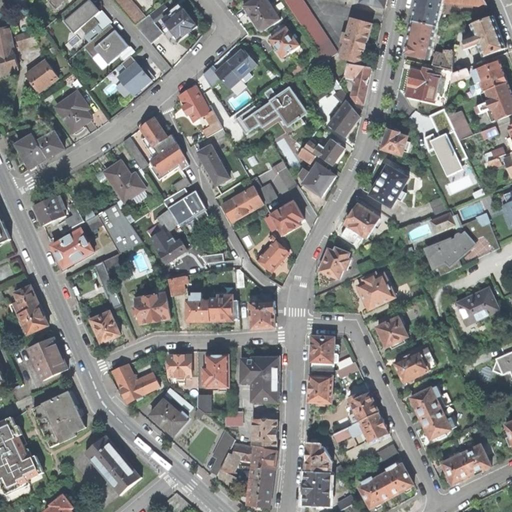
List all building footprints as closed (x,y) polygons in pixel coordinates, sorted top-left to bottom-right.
[(106,31),(87,46),(107,71),(136,48),(115,22),(97,0),(82,0),(64,15),(84,40),(102,26),(106,31)] [(131,0),(114,0),(136,25),(146,17),(131,0)] [(266,0),(253,0),(244,6),(251,18),(258,29),(260,30),(261,31),(263,31),(279,20),(266,0)] [(324,61),(337,53),(302,0),(284,0),(320,55),(324,61)] [(361,0),(360,3),(385,9),(386,0),(361,0)] [(417,0),(417,5),(413,22),(437,27),(443,1),(443,0),(417,0)] [(157,10),(161,15),(167,10),(163,5),(157,10)] [(173,18),(184,10),(180,5),(172,11),(173,13),(171,15),(173,18)] [(149,14),(154,20),(161,15),(157,10),(156,9),(149,14)] [(167,23),(180,40),(189,33),(198,26),(185,9),(184,10),(173,18),(169,20),(167,23)] [(156,41),(166,31),(150,17),(140,27),(156,41)] [(479,45),(483,57),(505,48),(499,33),(493,17),(471,26),(476,38),(462,44),(464,50),(479,45)] [(342,58),(361,64),(366,44),(372,25),(353,20),(348,35),(345,34),(342,42),(346,43),(342,58)] [(406,55),(430,61),(437,27),(413,22),(409,38),(406,55)] [(0,52),(15,49),(10,27),(0,29),(0,52)] [(270,40),(283,57),(299,46),(287,28),(284,30),(282,32),(278,34),(275,37),(273,38),(270,40)] [(17,37),(20,47),(37,42),(34,31),(17,37)] [(157,48),(165,57),(175,48),(167,39),(157,48)] [(227,63),(242,79),(249,73),(257,65),(243,49),(236,55),(227,63)] [(0,74),(20,69),(15,51),(0,55),(0,74)] [(434,66),(453,71),(454,52),(445,51),(445,56),(436,54),(434,66)] [(128,73),(139,85),(152,74),(163,65),(153,52),(128,73)] [(319,64),(324,61),(320,55),(315,59),(319,64)] [(33,83),(40,93),(60,78),(48,61),(27,75),(33,83)] [(485,92),(486,92),(508,83),(504,72),(500,61),(472,72),(477,84),(481,83),(485,92)] [(231,89),(242,79),(227,63),(218,72),(217,73),(222,79),(231,89)] [(320,70),(337,94),(342,90),(343,90),(339,84),(327,65),(320,70)] [(357,103),(364,104),(368,86),(372,69),(349,65),(346,76),(348,77),(357,78),(353,97),(357,103)] [(211,88),(222,79),(217,73),(218,72),(212,66),(203,74),(211,88)] [(453,74),(451,82),(469,75),(467,68),(453,74)] [(416,87),(413,98),(435,103),(440,77),(434,76),(435,71),(424,69),(424,73),(412,71),(411,77),(409,85),(416,87)] [(249,73),(242,79),(245,83),(252,76),(249,73)] [(344,75),(339,84),(343,90),(348,82),(345,80),(348,77),(346,76),(344,75)] [(493,110),(498,120),(511,114),(511,92),(508,83),(486,92),(487,92),(491,103),(485,105),(476,108),(479,115),(488,112),(493,110)] [(294,127),(315,113),(297,86),(261,108),(258,103),(237,116),(250,137),(286,115),(294,127)] [(190,115),(194,122),(209,114),(211,113),(209,110),(196,87),(180,96),(185,106),(190,115)] [(335,95),(345,105),(347,102),(348,100),(342,90),(337,94),(335,95)] [(481,95),(485,105),(491,103),(487,92),(481,95)] [(57,108),(75,132),(84,125),(92,119),(87,111),(90,109),(78,93),(57,108)] [(212,109),(223,129),(233,123),(219,100),(210,105),(212,109)] [(329,126),(345,138),(353,127),(360,117),(347,102),(345,105),(329,126)] [(319,111),(326,122),(330,118),(323,108),(319,111)] [(209,117),(213,125),(217,132),(222,129),(223,129),(212,109),(209,110),(211,113),(209,114),(210,116),(209,117)] [(429,118),(434,128),(450,121),(448,117),(445,110),(429,118)] [(492,123),(498,120),(493,110),(488,112),(492,123)] [(461,111),(448,117),(450,121),(459,141),(472,135),(461,111)] [(154,148),(168,138),(156,119),(148,124),(141,129),(154,148)] [(313,119),(307,127),(316,133),(321,125),(313,119)] [(204,131),(207,138),(214,134),(217,132),(213,125),(204,131)] [(307,127),(302,135),(310,141),(311,139),(316,133),(307,127)] [(481,132),(484,140),(498,134),(495,127),(481,132)] [(217,132),(214,134),(218,140),(226,135),(222,129),(217,132)] [(386,140),(383,151),(403,156),(408,138),(400,135),(401,134),(389,130),(386,140)] [(39,142),(49,158),(58,154),(66,149),(57,132),(39,142)] [(24,156),(31,168),(49,158),(39,142),(35,135),(22,143),(24,145),(19,148),(24,156)] [(296,143),(304,149),(309,142),(310,141),(302,135),(296,143)] [(168,138),(154,148),(159,156),(150,163),(159,176),(172,167),(174,170),(180,166),(178,164),(186,158),(179,146),(172,136),(168,138)] [(310,141),(309,142),(318,148),(319,147),(320,146),(311,139),(310,141)] [(320,157),(333,166),(339,157),(345,149),(332,140),(325,151),(320,157)] [(309,142),(304,149),(313,155),(315,153),(318,148),(309,142)] [(208,169),(217,186),(230,179),(211,146),(199,153),(208,169)] [(318,155),(320,157),(325,151),(319,147),(318,148),(315,153),(318,155)] [(492,152),(495,160),(499,158),(506,155),(504,148),(492,152)] [(300,155),(311,164),(316,157),(313,155),(304,149),(300,155)] [(491,169),(502,165),(499,158),(495,160),(488,162),(491,169)] [(278,171),(290,167),(288,161),(276,166),(278,171)] [(128,204),(130,207),(147,196),(144,191),(146,189),(136,174),(132,177),(122,162),(113,167),(105,173),(126,205),(128,204)] [(304,184),(319,195),(325,186),(328,188),(332,182),(336,177),(318,164),(304,184)] [(371,195),(392,207),(397,199),(402,201),(406,193),(402,191),(409,179),(387,167),(382,177),(380,176),(377,180),(374,185),(376,186),(371,195)] [(288,189),(297,184),(287,168),(279,173),(288,189)] [(239,177),(242,183),(244,181),(250,178),(248,173),(239,177)] [(180,188),(193,184),(191,178),(178,182),(180,188)] [(250,178),(244,181),(248,187),(254,184),(250,178)] [(270,184),(258,191),(265,205),(278,198),(270,184)] [(227,214),(232,223),(265,205),(258,191),(255,187),(241,195),(238,190),(228,195),(231,201),(223,206),(227,214)] [(164,201),(168,207),(189,194),(185,188),(164,201)] [(168,207),(181,226),(196,216),(201,223),(210,218),(205,210),(207,209),(204,204),(201,199),(199,200),(194,192),(189,194),(168,207)] [(503,206),(511,225),(511,224),(511,192),(505,195),(508,204),(503,206)] [(500,197),(503,206),(508,204),(505,195),(500,197)] [(62,216),(63,218),(67,217),(64,210),(67,209),(62,196),(54,199),(60,212),(63,211),(65,215),(62,216)] [(62,216),(60,212),(54,199),(36,207),(40,216),(45,226),(63,218),(62,216)] [(444,199),(435,202),(438,213),(448,210),(444,199)] [(272,215),(283,236),(294,231),(302,226),(300,223),(305,220),(295,202),(272,215)] [(481,203),(461,210),(464,218),(484,211),(481,203)] [(70,207),(75,216),(68,221),(73,230),(76,227),(86,222),(76,204),(70,207)] [(117,204),(98,215),(104,225),(120,254),(121,254),(144,243),(117,204)] [(346,225),(348,226),(364,237),(367,239),(380,218),(359,205),(352,215),(346,225)] [(0,244),(12,240),(4,222),(0,211),(0,244)] [(169,211),(161,216),(170,229),(178,224),(169,211)] [(432,222),(436,232),(454,225),(450,214),(432,222)] [(82,231),(85,235),(104,225),(98,215),(86,222),(76,227),(79,232),(82,231)] [(158,218),(167,232),(170,229),(161,216),(158,218)] [(73,230),(68,221),(59,226),(64,235),(73,230)] [(404,227),(407,240),(434,235),(431,222),(404,227)] [(341,237),(353,245),(358,238),(362,240),(364,237),(348,226),(341,237)] [(58,255),(63,265),(74,260),(75,263),(94,252),(85,235),(82,231),(79,232),(74,235),(67,238),(63,242),(54,247),(58,255)] [(151,239),(157,247),(163,243),(168,249),(172,246),(162,231),(151,239)] [(427,249),(435,270),(450,264),(452,267),(464,257),(478,244),(468,231),(465,233),(463,232),(460,232),(458,235),(458,237),(455,239),(454,237),(427,249)] [(157,247),(167,263),(188,250),(185,246),(181,241),(172,246),(168,249),(163,243),(157,247)] [(259,259),(272,272),(282,262),(289,254),(275,241),(273,243),(259,259)] [(325,260),(321,272),(331,276),(330,277),(332,280),(335,281),(338,280),(338,278),(340,279),(344,270),(348,271),(352,260),(349,259),(351,254),(337,249),(336,252),(330,249),(325,260)] [(203,256),(208,264),(224,261),(223,253),(203,256)] [(120,254),(103,262),(110,276),(128,268),(121,254),(120,254)] [(95,265),(109,297),(117,293),(110,276),(103,262),(103,261),(95,265)] [(358,267),(362,274),(374,269),(371,261),(358,267)] [(238,288),(245,287),(244,274),(240,270),(237,271),(238,288)] [(364,300),(369,310),(396,298),(385,274),(378,277),(376,274),(363,279),(365,283),(358,287),(364,300)] [(169,280),(173,297),(185,295),(183,285),(181,277),(169,280)] [(20,301),(25,312),(41,305),(37,296),(33,286),(17,293),(20,301)] [(458,303),(468,325),(500,310),(489,288),(473,296),(458,303)] [(109,297),(114,308),(122,305),(117,293),(109,297)] [(140,316),(142,325),(153,323),(155,325),(160,324),(161,322),(161,321),(166,320),(172,319),(167,294),(137,299),(139,308),(135,309),(136,317),(140,316)] [(211,299),(211,301),(211,322),(224,322),(234,322),(234,296),(226,296),(226,299),(218,299),(211,299)] [(16,316),(21,314),(25,312),(20,301),(12,305),(16,316)] [(200,322),(211,322),(211,301),(204,301),(195,301),(192,301),(188,301),(189,322),(200,322)] [(253,320),(253,329),(264,328),(276,327),(275,314),(277,314),(276,301),(262,302),(261,301),(258,301),(251,302),(252,313),(250,313),(251,320),(253,320)] [(26,329),(29,335),(50,326),(46,316),(41,305),(25,312),(21,314),(27,329),(26,329)] [(91,316),(103,343),(104,343),(107,345),(110,344),(112,342),(112,339),(116,337),(121,335),(109,308),(91,316)] [(391,345),(393,349),(406,343),(405,339),(409,337),(400,318),(378,328),(382,337),(387,347),(391,345)] [(312,349),(312,362),(334,363),(335,347),(335,339),(335,338),(313,337),(312,349)] [(31,350),(45,381),(70,370),(61,352),(56,339),(31,350)] [(511,373),(511,341),(502,346),(505,354),(504,356),(503,358),(501,357),(498,359),(493,372),(503,377),(511,374),(511,373)] [(428,348),(421,351),(425,359),(432,356),(428,348)] [(400,373),(405,383),(431,371),(425,359),(421,351),(413,355),(412,354),(404,358),(405,359),(395,364),(400,373)] [(170,356),(170,377),(192,377),(192,356),(181,356),(170,356)] [(228,387),(231,387),(230,356),(219,356),(208,356),(208,368),(204,368),(205,385),(209,385),(208,388),(221,387),(228,387)] [(437,368),(432,356),(425,359),(431,371),(437,368)] [(254,385),(254,391),(258,391),(258,399),(265,399),(265,394),(268,394),(279,394),(278,378),(278,361),(243,362),(243,385),(254,385)] [(312,362),(311,376),(334,377),(334,372),(334,363),(312,362)] [(356,362),(337,371),(340,378),(359,369),(356,362)] [(114,371),(116,377),(131,370),(128,365),(114,371)] [(116,377),(121,386),(130,382),(129,379),(134,376),(131,370),(116,377)] [(128,402),(143,395),(138,383),(139,383),(136,376),(134,376),(129,379),(130,382),(121,386),(125,395),(128,402)] [(138,383),(143,395),(160,387),(155,376),(139,383),(138,383)] [(325,403),(333,403),(334,381),(334,377),(311,376),(311,388),(310,402),(318,402),(325,403)] [(419,413),(422,419),(443,410),(437,399),(442,396),(438,388),(434,390),(433,389),(413,399),(413,400),(411,403),(414,408),(417,408),(419,413)] [(169,394),(191,410),(194,405),(172,389),(169,394)] [(254,406),(268,406),(268,403),(268,394),(265,394),(265,399),(258,399),(258,391),(254,391),(254,406)] [(40,418),(53,447),(77,436),(76,433),(87,428),(82,417),(84,416),(82,410),(79,405),(77,406),(71,393),(34,409),(38,419),(40,418)] [(268,394),(268,403),(279,403),(279,394),(268,394)] [(349,417),(353,426),(360,422),(380,413),(375,403),(371,394),(361,398),(360,395),(350,399),(356,414),(349,417)] [(207,414),(213,414),(213,396),(199,396),(199,408),(207,414)] [(159,422),(167,429),(181,414),(165,400),(151,416),(159,422)] [(431,439),(432,440),(452,430),(452,429),(457,427),(453,418),(448,421),(443,410),(422,419),(425,425),(428,431),(426,432),(426,434),(428,438),(431,439)] [(230,425),(245,426),(246,412),(236,412),(236,414),(230,414),(230,425)] [(380,413),(360,422),(364,430),(370,442),(390,433),(385,423),(380,413)] [(167,429),(175,436),(189,421),(181,414),(167,429)] [(7,482),(11,489),(29,481),(28,479),(44,472),(37,455),(30,457),(25,445),(20,435),(23,433),(19,424),(16,425),(12,416),(0,421),(0,473),(4,483),(7,482)] [(253,446),(257,446),(278,450),(278,436),(278,421),(254,420),(253,446)] [(353,426),(349,428),(353,435),(354,438),(362,434),(362,432),(364,430),(360,422),(353,426)] [(335,434),(338,442),(353,435),(349,428),(335,434)] [(216,457),(219,458),(226,462),(227,460),(230,453),(236,441),(228,433),(216,457)] [(454,440),(460,452),(472,446),(466,434),(454,440)] [(87,453),(122,495),(142,478),(125,457),(107,436),(87,453)] [(250,467),(251,460),(254,447),(235,444),(234,455),(233,458),(238,459),(242,460),(241,466),(250,467)] [(379,452),(384,461),(398,453),(393,444),(379,452)] [(482,445),(461,455),(472,477),(482,472),(492,467),(482,445)] [(255,461),(254,467),(275,470),(276,459),(278,450),(257,446),(256,447),(255,461)] [(307,460),(307,472),(330,473),(330,465),(334,462),(326,447),(321,450),(308,450),(307,460)] [(345,455),(350,466),(361,461),(354,450),(345,455)] [(234,455),(230,453),(227,460),(235,465),(238,459),(233,458),(234,455)] [(453,483),(454,485),(472,477),(461,455),(443,464),(446,470),(449,475),(447,478),(450,483),(453,483)] [(212,472),(220,475),(222,470),(226,462),(219,458),(212,472)] [(226,462),(222,470),(231,474),(232,471),(235,465),(227,460),(226,462)] [(390,472),(382,476),(393,497),(404,491),(407,493),(412,491),(412,487),(414,486),(409,475),(403,465),(398,467),(397,465),(389,470),(390,472)] [(250,505),(270,507),(273,488),(275,470),(254,467),(250,505)] [(219,477),(227,481),(230,476),(231,474),(222,470),(220,475),(219,477)] [(231,474),(230,476),(237,480),(240,475),(232,471),(231,474)] [(305,504),(331,505),(332,473),(330,473),(307,472),(306,488),(305,504)] [(230,476),(227,481),(235,485),(237,480),(230,476)] [(361,488),(372,509),(375,507),(378,509),(383,507),(382,503),(387,500),(393,497),(382,476),(374,481),(373,479),(365,483),(366,485),(361,488)] [(344,492),(347,499),(353,496),(349,489),(344,492)] [(73,511),(72,510),(75,508),(65,496),(53,506),(54,507),(47,511),(73,511)] [(338,503),(342,511),(357,503),(353,496),(347,499),(338,503)]
